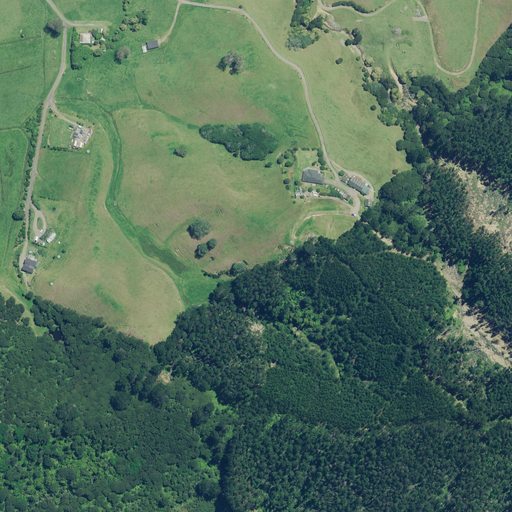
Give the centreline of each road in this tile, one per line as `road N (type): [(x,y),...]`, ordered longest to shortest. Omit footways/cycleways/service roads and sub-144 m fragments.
road 1 (track): [(294,229),(310,214),(356,210),(359,200),(326,156),(301,70),(244,12),(180,0)]
road 2 (track): [(480,0),(475,54),(458,73),(424,51),(403,1),(367,14),(320,0)]
